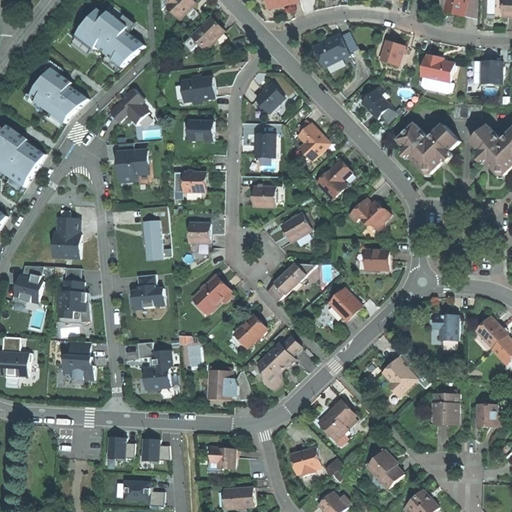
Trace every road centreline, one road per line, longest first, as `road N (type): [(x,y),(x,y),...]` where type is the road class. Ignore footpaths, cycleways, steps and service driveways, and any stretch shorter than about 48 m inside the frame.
road 1 (residential): [(122,421),(106,237),(92,180),(76,169),(56,181),(0,277)]
road 2 (residential): [(255,258),(234,226),(238,106),(247,77),(273,49)]
road 3 (residential): [(262,425),(287,413),(423,284)]
road 4 (residential): [(273,49),(417,207)]
road 5 (residential): [(417,207),(502,208),(498,293)]
road 6 (residential): [(273,49),(328,19),(412,24)]
road 7 (residential): [(122,421),(262,425)]
road 8 (residential): [(0,409),(122,421)]
